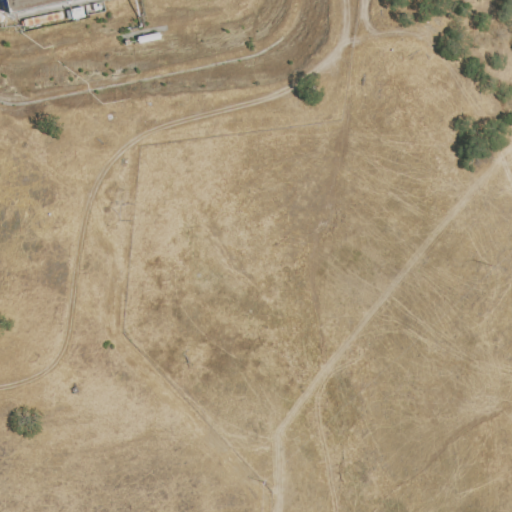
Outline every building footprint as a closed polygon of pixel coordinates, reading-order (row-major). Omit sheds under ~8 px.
[(91,0),(13,17),(9,0),(91,0)] [(95,15),(93,7),(96,6),(97,9),(102,8),(103,11),(98,12),(99,14),(95,15)] [(68,21),(66,11),(83,8),(85,18),(79,19),(79,21),(75,21),(75,20),(72,21),(72,20),(68,21)] [(23,28),(22,20),(62,12),(63,20),(23,28)] [(139,39),(138,38),(159,33),(160,35),(161,34),(161,37),(161,39),(139,44),(139,42),(138,42),(138,40),(139,39)] [(319,60),(328,113),(342,111),(465,91),(457,39),(319,60)]
